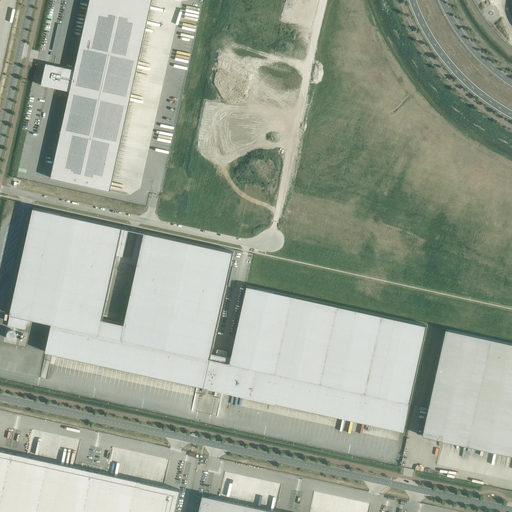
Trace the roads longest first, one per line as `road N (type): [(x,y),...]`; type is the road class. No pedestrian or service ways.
road 1 (unclassified): [(0,397),(511,510)]
road 2 (residential): [(0,189),(245,243),(270,240)]
road 3 (track): [(323,0),(270,240)]
road 4 (primary): [(412,0),(445,59),(511,114)]
road 5 (unclassified): [(32,0),(0,145)]
